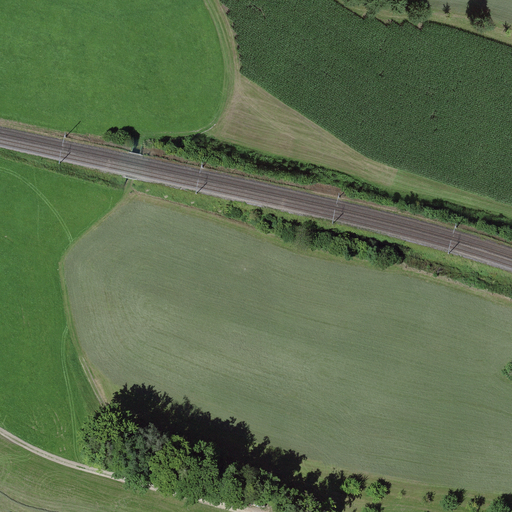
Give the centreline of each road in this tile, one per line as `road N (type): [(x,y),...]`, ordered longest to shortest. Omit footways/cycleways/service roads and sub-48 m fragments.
road 1 (track): [(0,430),(47,457),(258,511)]
road 2 (track): [(127,190),(141,133),(197,132),(219,115),(225,51),(205,0)]
road 3 (track): [(317,511),(145,438),(102,406)]
